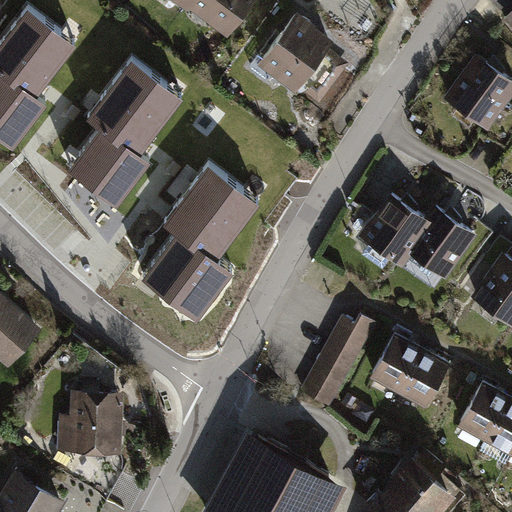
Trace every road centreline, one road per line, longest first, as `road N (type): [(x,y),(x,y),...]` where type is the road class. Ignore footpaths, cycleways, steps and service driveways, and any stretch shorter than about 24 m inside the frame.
road 1 (residential): [(366,122),(209,404)]
road 2 (residential): [(0,232),(209,404)]
road 3 (residential): [(366,122),(511,204)]
road 4 (residential): [(450,0),(366,122)]
road 5 (residential): [(209,404),(156,511)]
